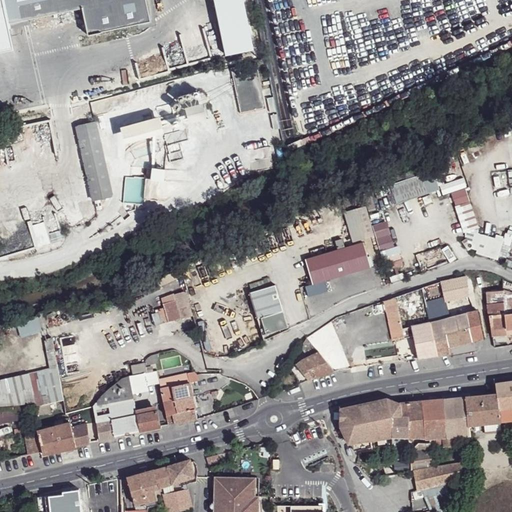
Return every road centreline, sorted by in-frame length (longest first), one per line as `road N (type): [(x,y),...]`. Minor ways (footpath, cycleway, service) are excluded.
road 1 (unclassified): [(269,406),(256,365),(301,330),(362,298),(464,263),(511,274)]
road 2 (secondary): [(511,367),(286,414)]
road 3 (secondary): [(196,441),(0,489)]
